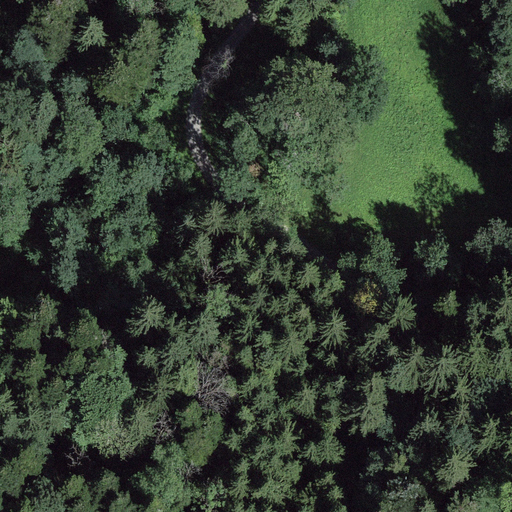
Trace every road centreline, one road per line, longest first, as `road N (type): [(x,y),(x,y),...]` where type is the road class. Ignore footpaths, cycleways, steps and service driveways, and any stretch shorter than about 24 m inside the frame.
road 1 (track): [(271,0),(204,78),(194,125),(205,170),(255,221),(511,415)]
road 2 (track): [(194,125),(14,100),(0,77)]
